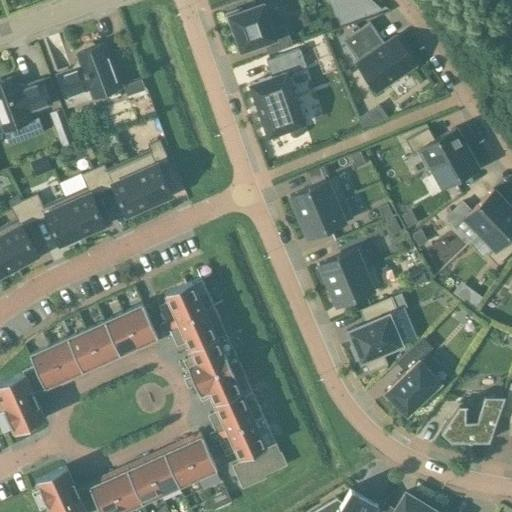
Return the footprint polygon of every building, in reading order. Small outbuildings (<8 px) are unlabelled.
[(332,0),(340,24),(381,10),(370,0),(332,0)] [(242,7),(225,13),(231,29),(233,29),(241,49),(263,41),(267,53),(292,44),(285,23),(267,29),(259,5),(243,10),(242,7)] [(376,91),(416,64),(396,35),(380,46),(366,26),(370,23),(370,22),(344,39),(359,61),(356,62),(376,91)] [(119,86),(103,43),(95,46),(92,42),(84,45),(85,49),(77,52),(79,59),(73,67),(57,73),(66,97),(90,88),(93,96),(119,86)] [(271,75),(249,83),(267,136),(305,122),(287,73),(306,66),(300,47),(266,59),(271,75)] [(0,80),(0,122),(2,129),(29,119),(26,112),(51,103),(42,79),(26,85),(16,83),(13,76),(0,80)] [(141,77),(122,84),(127,95),(145,87),(141,77)] [(363,113),(358,116),(362,128),(368,125),(363,113)] [(66,116),(53,121),(62,144),(75,139),(66,116)] [(417,149),(427,168),(466,146),(456,127),(435,138),(428,127),(406,139),(413,151),(417,149)] [(128,159),(148,204),(171,194),(159,166),(169,161),(159,139),(148,144),(150,149),(128,159)] [(80,144),(71,148),(75,157),(84,153),(80,144)] [(466,146),(427,168),(428,169),(432,166),(442,185),(477,166),(466,146)] [(365,162),(360,151),(351,155),(356,166),(365,162)] [(46,155),(31,161),(36,175),(51,169),(46,155)] [(125,214),(148,204),(128,159),(106,169),(104,164),(93,168),(102,191),(113,186),(125,214)] [(87,186),(65,195),(81,234),(104,224),(92,195),(102,191),(92,168),(81,173),(87,186)] [(299,215),(340,198),(344,196),(336,175),(290,195),(299,215)] [(464,216),(480,232),(509,204),(493,188),(464,216)] [(37,193),(23,199),(35,221),(46,216),(59,244),(81,234),(65,195),(43,205),(37,193)] [(9,200),(12,205),(23,199),(20,194),(9,200)] [(345,196),(299,216),(308,236),(353,216),(345,197),(345,196)] [(0,226),(0,236),(16,266),(38,254),(22,227),(35,221),(23,199),(12,205),(18,217),(0,226)] [(387,203),(378,207),(383,219),(392,215),(387,203)] [(511,232),(511,207),(509,204),(480,232),(494,247),(488,254),(497,264),(511,250),(511,242),(507,237),(511,232)] [(417,221),(412,209),(403,213),(408,225),(417,221)] [(386,223),(392,234),(401,230),(395,218),(386,223)] [(422,229),(413,233),(418,245),(427,241),(422,229)] [(0,274),(16,266),(0,236),(0,274)] [(326,281),(328,284),(373,264),(373,263),(368,265),(360,245),(319,263),(320,266),(316,268),(322,283),(326,281)] [(328,284),(336,304),(382,285),(373,264),(328,284)] [(423,271),(411,276),(415,285),(427,280),(423,271)] [(195,384),(202,399),(211,395),(218,411),(209,415),(216,430),(210,433),(213,440),(219,438),(226,453),(235,449),(239,458),(240,458),(241,460),(232,464),(242,487),(265,477),(264,474),(286,464),(281,451),(280,451),(275,442),(276,442),(201,277),(192,281),(191,280),(165,292),(169,301),(159,305),(167,321),(161,324),(164,331),(170,328),(177,344),(186,340),(193,356),(184,360),(191,375),(190,375),(191,376),(185,379),(188,386),(194,383),(195,384)] [(457,292),(455,296),(474,310),(482,300),(472,293),(467,300),(457,292)] [(366,322),(348,330),(354,345),(350,346),(356,359),(360,357),(361,360),(365,359),(369,370),(386,362),(381,352),(401,343),(389,313),(396,310),(404,307),(398,293),(390,296),(361,309),(366,322)] [(142,303),(123,312),(139,348),(146,345),(144,342),(157,336),(142,303)] [(123,312),(104,320),(119,353),(131,347),(133,351),(139,348),(123,312)] [(104,320),(85,329),(102,365),(109,362),(107,358),(119,353),(104,320)] [(85,329),(67,337),(82,370),(94,364),(96,368),(102,365),(85,329)] [(67,337),(48,345),(65,382),(71,379),(70,375),(82,370),(67,337)] [(382,393),(404,416),(439,383),(418,361),(431,348),(420,338),(394,362),(403,372),(382,393)] [(29,354),(44,386),(57,381),(59,385),(65,382),(48,345),(29,354)] [(44,386),(34,364),(22,370),(23,371),(0,381),(0,399),(3,406),(2,406),(12,427),(14,431),(45,418),(33,392),(44,386)] [(511,383),(510,383),(501,412),(511,416),(511,433),(511,432),(511,383)] [(441,429),(451,439),(489,439),(505,394),(484,394),(484,397),(477,418),(469,418),(467,402),(459,402),(441,429)] [(187,437),(181,440),(197,476),(216,467),(202,435),(189,441),(187,437)] [(176,447),(164,452),(178,485),(197,476),(181,440),(174,443),(176,447)] [(150,454),(143,457),(160,493),(178,485),(164,452),(152,458),(150,454)] [(139,464),(127,469),(141,501),(160,493),(143,457),(137,460),(139,464)] [(86,511),(89,511),(99,508),(89,486),(78,491),(66,465),(36,478),(38,484),(47,505),(47,504),(50,511),(84,511),(86,511)] [(113,470),(106,473),(122,510),(141,501),(127,469),(114,475),(113,470)] [(89,486),(99,508),(100,511),(117,511),(122,510),(106,473),(100,476),(102,480),(89,486)] [(372,511),(377,504),(364,495),(350,487),(343,499),(337,496),(310,511),(372,511)] [(219,492),(225,505),(232,502),(229,494),(227,490),(226,489),(219,492)] [(425,511),(431,502),(418,494),(416,498),(405,491),(392,511),(425,511)] [(431,502),(425,511),(443,511),(444,510),(431,502)]
